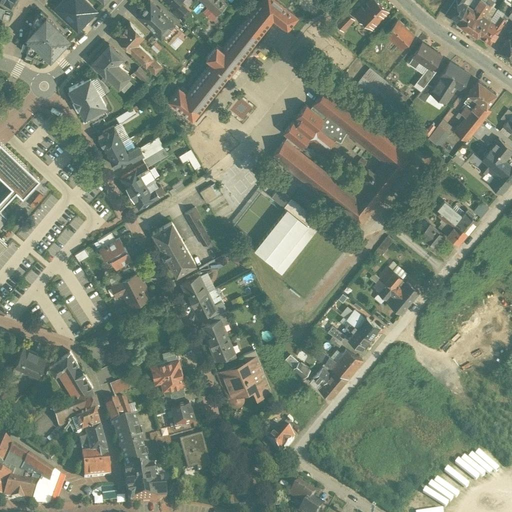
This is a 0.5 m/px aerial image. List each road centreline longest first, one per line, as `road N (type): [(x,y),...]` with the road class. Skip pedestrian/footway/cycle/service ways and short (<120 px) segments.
road 1 (residential): [(255,511),(250,484),(232,471),(205,368),(177,305),(50,93)]
road 2 (residential): [(370,511),(312,474),(301,455),(306,439),(511,193)]
road 3 (residential): [(120,478),(85,363),(61,341),(0,321)]
road 4 (residential): [(511,83),(403,0)]
road 5 (residential): [(0,430),(76,481),(120,478)]
